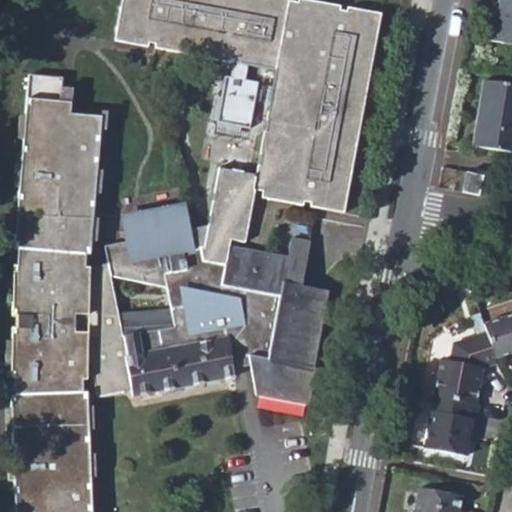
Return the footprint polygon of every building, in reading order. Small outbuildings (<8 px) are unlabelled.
[(18,324),(21,372),(25,372),(27,388),(23,387),(19,511),(95,511),(99,389),(95,389),(96,376),(100,377),(100,375),(107,374),(110,394),(131,390),(131,397),(233,378),(232,368),(250,364),(256,394),(306,405),(313,369),(310,369),(325,291),(301,286),(309,242),(290,238),(286,258),(227,249),(229,239),(244,242),(254,190),(262,191),(261,197),(302,205),(303,201),(310,202),(309,206),(343,213),(380,13),(346,7),(346,11),(339,10),(340,5),(311,0),(297,0),(297,3),(287,1),(287,0),(121,0),(115,40),(148,46),(149,42),(155,44),(155,47),(275,70),(255,174),(218,167),(207,225),(186,229),(183,209),(123,220),(127,239),(102,244),(106,261),(88,265),(84,267),(85,254),(89,254),(101,117),(69,114),(71,89),(61,87),(61,77),(28,75),(13,248),(17,248),(18,264),(14,264),(17,312),(21,313),(22,324),(18,324)] [(511,0),(499,0),(492,41),(511,44),(511,0)] [(511,84),(485,80),(473,146),(511,152),(511,84)] [(466,172),(462,191),(479,196),(483,175),(466,172)] [(511,315),(482,326),(484,331),(494,362),(511,356),(511,315)] [(432,397),(474,405),(481,370),(495,366),(494,362),(484,331),(465,338),(467,344),(460,347),(456,365),(447,363),(438,362),(432,397)] [(447,363),(456,365),(460,347),(467,344),(465,338),(451,344),(447,363)] [(474,405),(432,397),(423,450),(466,457),(470,440),(473,423),(477,423),(480,406),(474,405)] [(460,511),(461,509),(464,498),(420,489),(415,511),(460,511)]
